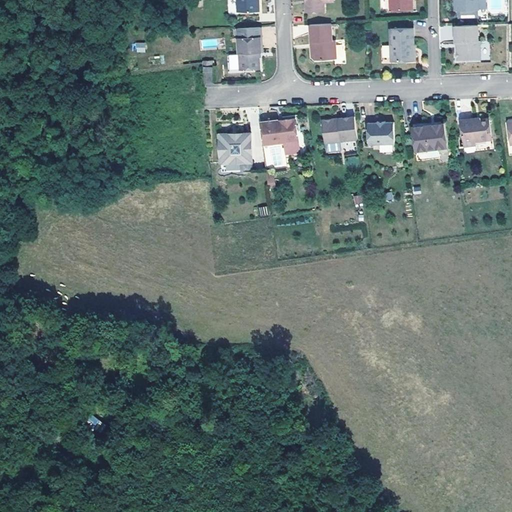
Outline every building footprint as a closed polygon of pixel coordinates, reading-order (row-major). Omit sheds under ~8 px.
[(233,0),(234,14),(254,13),(257,10),(256,3),(254,1),(253,0),(233,0)] [(304,0),(305,10),(322,9),(321,0),(304,0)] [(390,0),(391,12),(414,11),(413,0),(390,0)] [(478,11),(477,0),(454,0),(453,0),(454,10),(457,12),(478,11)] [(329,42),(329,24),(308,25),(309,43),(312,43),(312,51),(309,53),(309,58),(313,61),(332,60),(332,42),(329,42)] [(478,42),(477,25),(454,26),(455,43),(459,42),(459,49),(456,52),(456,61),(481,60),(480,41),(478,42)] [(452,40),(452,26),(441,26),(441,40),(452,40)] [(234,28),(234,37),(236,70),(257,69),(256,52),(259,52),(258,37),(257,27),(234,28)] [(413,46),(415,46),(414,29),(391,30),(392,62),(414,61),(413,46)] [(145,52),(145,43),(135,43),(135,52),(145,52)] [(336,55),(344,54),(344,44),(336,44),(336,55)] [(341,141),(356,139),(353,117),(338,118),(338,121),(331,122),(330,119),(323,120),(321,124),(323,143),(332,141),(332,143),(341,143),(341,141)] [(258,123),(261,146),(281,143),(295,142),(292,119),(258,123)] [(490,141),(488,121),(479,122),(471,123),(471,120),(460,121),(463,147),(463,151),(465,153),(474,151),(476,149),(475,143),(490,141)] [(447,146),(445,123),(413,127),(416,151),(447,146)] [(398,145),(395,124),(386,125),(386,124),(377,124),(377,126),(369,127),(370,149),(398,145)] [(246,156),(249,154),(248,135),(216,139),(220,168),(247,164),(246,156)] [(295,142),(281,143),(282,155),(297,153),(295,142)] [(347,155),(345,165),(358,167),(359,157),(347,155)] [(273,187),(266,188),(268,200),(275,199),(273,187)] [(359,196),(351,197),(353,204),(360,203),(359,196)]
